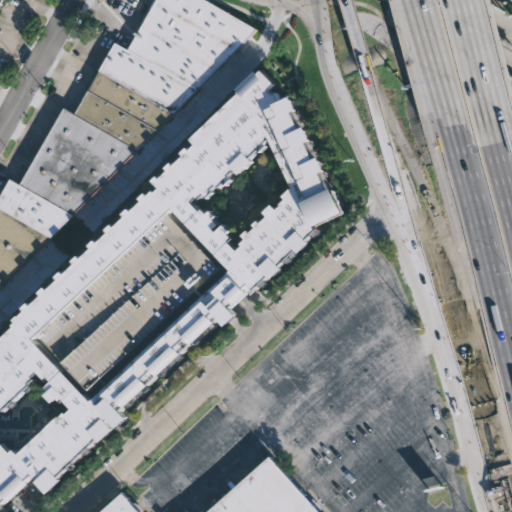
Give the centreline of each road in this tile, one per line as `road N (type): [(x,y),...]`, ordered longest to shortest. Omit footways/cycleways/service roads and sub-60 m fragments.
road 1 (residential): [(76,511),(392,208)]
road 2 (motorway): [(440,105),(511,374)]
road 3 (secondary): [(318,0),(335,85),(411,251)]
road 4 (motorway): [(435,282),(485,409),(511,507)]
road 5 (motorway): [(363,57),(435,282)]
road 6 (secondary): [(411,251),(478,476)]
road 7 (motorway): [(363,57),(411,251)]
road 8 (motorway): [(440,105),(466,272)]
road 9 (residential): [(0,132),(77,0)]
road 10 (motorway): [(466,272),(487,416)]
road 11 (motorway): [(499,139),(463,0)]
road 12 (secondary): [(395,0),(511,60)]
